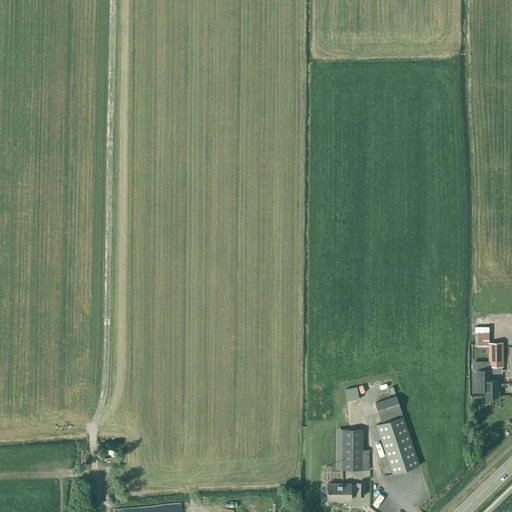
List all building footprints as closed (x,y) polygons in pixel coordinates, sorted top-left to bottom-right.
[(475,332),(475,347),(488,347),(489,367),(503,366),(502,342),(489,342),(489,332),(475,332)] [(498,397),(498,380),(490,380),(490,369),(477,369),(477,391),(484,391),(484,397),(498,397)] [(347,401),(359,399),(356,387),(345,389),(347,401)] [(396,395),(375,402),(379,417),(401,410),(396,395)] [(376,424),(392,474),(419,465),(403,415),(376,424)] [(342,469),(362,469),(362,429),(342,429),(342,469)] [(351,485),(351,484),(327,483),(327,499),(351,500),(351,492),(357,492),(357,495),(363,495),(364,483),(357,483),(357,485),(351,485)] [(385,511),(398,511),(400,510),(385,502),(381,510),(385,511)] [(180,511),(180,503),(122,506),(122,511),(180,511)]
